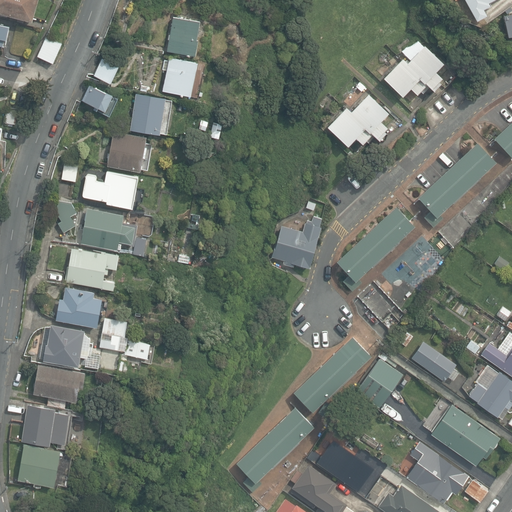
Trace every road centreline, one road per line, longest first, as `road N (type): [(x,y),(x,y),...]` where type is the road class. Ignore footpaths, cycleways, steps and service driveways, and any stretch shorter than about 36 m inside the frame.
road 1 (residential): [(0,331),(25,173),(95,0)]
road 2 (residential): [(323,321),(322,264),(337,230),(487,91),(511,79)]
